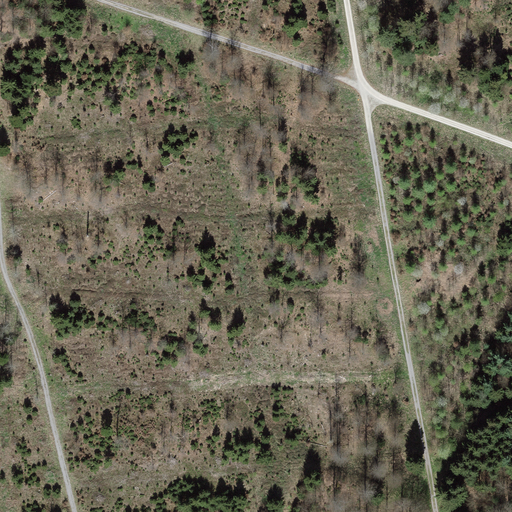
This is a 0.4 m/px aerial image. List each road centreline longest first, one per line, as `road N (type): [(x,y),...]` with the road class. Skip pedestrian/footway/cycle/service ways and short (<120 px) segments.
road 1 (track): [(435,511),(348,0)]
road 2 (track): [(97,0),(511,143)]
road 3 (track): [(74,511),(0,246)]
